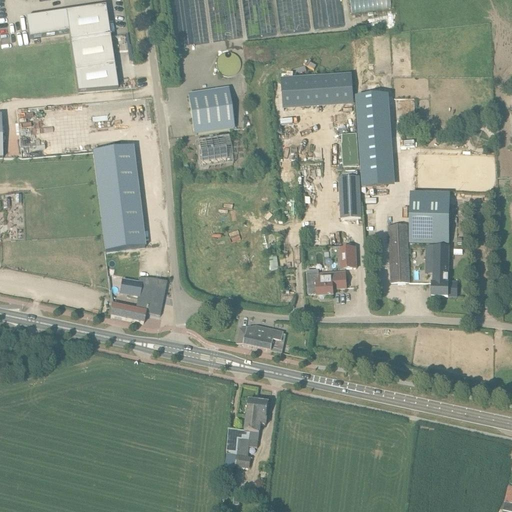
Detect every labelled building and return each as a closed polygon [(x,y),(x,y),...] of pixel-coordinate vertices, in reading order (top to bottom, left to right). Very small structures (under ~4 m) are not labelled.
[(350,0),(352,12),(392,6),(390,0),(350,0)] [(29,39),(68,33),(70,43),(109,37),(105,7),(65,13),(26,19),(29,39)] [(74,73),(114,67),(109,37),(111,37),(110,37),(109,37),(70,43),(74,73)] [(283,111),(352,107),(350,76),(282,80),(283,111)] [(188,96),(194,135),(234,129),(228,90),(188,96)] [(357,108),(362,188),(386,187),(381,107),(357,108)] [(397,150),(415,149),(414,141),(402,142),(402,129),(396,129),(397,150)] [(358,136),(342,137),(344,166),(360,165),(358,136)] [(206,152),(209,170),(233,166),(230,148),(206,152)] [(95,153),(105,253),(145,249),(134,149),(95,153)] [(360,219),(359,199),(339,200),(340,220),(360,219)] [(449,245),(449,205),(410,205),(410,245),(449,245)] [(399,227),(388,227),(391,284),(409,283),(409,274),(407,226),(399,227)] [(431,297),(457,298),(457,284),(448,283),(449,249),(434,248),(433,275),(434,275),(434,284),(432,284),(431,297)] [(341,250),(341,259),(342,270),(356,269),(355,249),(341,250)] [(143,324),(145,314),(160,317),(167,283),(153,280),(153,269),(153,258),(140,257),(138,279),(131,278),(130,283),(114,281),(113,268),(106,269),(110,297),(111,307),(110,318),(143,324)] [(346,289),(346,279),(345,273),(318,274),(319,282),(316,282),(317,297),(319,297),(320,299),(324,299),(325,297),(333,296),(333,288),(337,288),(337,290),(346,289)] [(240,330),(239,335),(237,345),(271,352),(273,342),(279,343),(282,333),(256,328),(240,330)] [(226,455),(237,457),(239,440),(249,441),(250,433),(253,433),(257,402),(249,401),(245,432),(229,430),(226,455)] [(239,440),(237,457),(235,467),(249,469),(250,458),(248,458),(249,448),(257,449),(258,442),(260,426),(266,427),(266,419),(269,404),(257,402),(253,433),(250,433),(249,441),(239,440)] [(511,511),(511,489),(509,489),(503,511),(511,511)]
